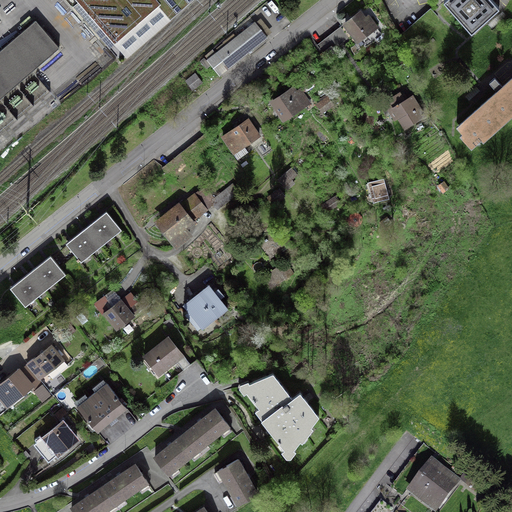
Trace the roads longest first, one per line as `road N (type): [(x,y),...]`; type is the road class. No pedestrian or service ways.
road 1 (residential): [(0,267),(338,0)]
road 2 (residential): [(203,377),(72,483),(0,507)]
